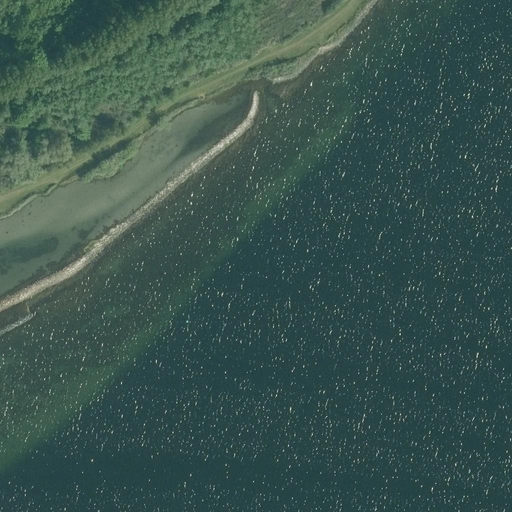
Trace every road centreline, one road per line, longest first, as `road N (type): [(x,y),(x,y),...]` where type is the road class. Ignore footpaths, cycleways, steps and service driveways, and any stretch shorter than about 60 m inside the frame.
road 1 (track): [(355,0),(306,50),(191,94),(0,199)]
road 2 (track): [(148,0),(0,69)]
